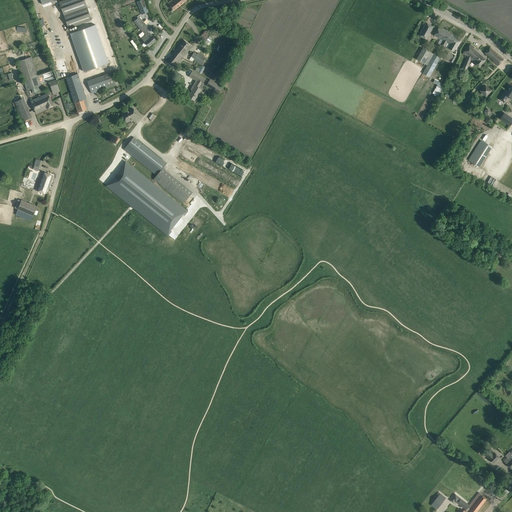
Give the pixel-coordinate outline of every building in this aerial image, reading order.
[(84,0),(64,0),(59,2),(69,28),(91,20),(84,0)] [(146,6),(143,0),(141,0),(137,2),(140,9),(146,6)] [(186,0),(171,0),(168,3),(174,10),(186,0)] [(151,30),(147,26),(139,17),(134,21),(146,35),(142,38),(145,41),(145,42),(149,46),(156,40),(149,32),(151,30)] [(419,35),(426,39),(433,27),(426,23),(419,35)] [(439,27),(434,35),(440,39),(443,40),(440,45),(444,47),(447,42),(451,34),(439,27)] [(85,74),(109,66),(96,28),(71,36),(85,74)] [(451,34),(447,42),(450,44),(448,48),(454,51),(461,39),(451,34)] [(132,39),(130,41),(136,50),(139,48),(132,39)] [(183,57),(192,46),(184,40),(167,61),(174,66),(182,57),(183,57)] [(478,50),(470,45),(463,53),(468,57),(467,59),(468,60),(470,59),(479,67),(487,58),(478,50)] [(490,47),(484,53),(498,65),(504,59),(490,47)] [(423,48),(416,59),(427,65),(433,54),(423,48)] [(194,59),(193,60),(201,65),(205,58),(198,53),(197,54),(194,52),(191,57),(194,59)] [(450,61),(452,62),(453,60),(453,61),(456,56),(448,52),(446,55),(444,54),(443,57),(445,58),(450,61)] [(433,54),(427,65),(428,66),(425,70),(431,73),(435,66),(440,57),(433,54)] [(41,86),(31,57),(17,61),(27,90),(41,86)] [(59,80),(69,75),(67,68),(56,72),(59,80)] [(0,77),(2,83),(14,80),(11,72),(4,74),(3,71),(0,72),(0,77)] [(192,90),(188,97),(192,99),(194,101),(197,96),(200,91),(201,89),(204,85),(202,84),(205,79),(197,73),(192,71),(189,76),(196,80),(198,82),(196,86),(195,85),(192,90)] [(116,85),(111,72),(87,81),(91,93),(116,85)] [(78,74),(66,78),(74,103),(75,102),(78,112),(86,109),(83,100),(86,99),(78,74)] [(213,81),(209,87),(217,92),(220,85),(213,81)] [(432,93),(438,96),(444,85),(438,82),(432,93)] [(485,84),(479,90),(486,97),(492,90),(485,84)] [(511,99),(511,96),(511,85),(507,91),(506,90),(499,99),(504,102),(508,97),(511,99)] [(47,93),(41,96),(37,98),(32,100),(31,100),(34,108),(36,113),(54,105),(52,100),(47,93)] [(22,121),(24,120),(32,117),(30,112),(23,98),(15,101),(18,109),(17,110),(20,117),(22,121)] [(122,114),(126,121),(130,119),(130,120),(137,116),(133,108),(127,112),(127,111),(122,114)] [(511,117),(504,112),(500,119),(510,126),(511,122),(511,117)] [(193,132),(195,133),(195,132),(198,134),(200,130),(193,126),(192,129),(191,131),(193,132)] [(134,136),(124,149),(156,176),(163,168),(167,163),(134,136)] [(480,140),(468,160),(478,166),(488,152),(489,152),(491,149),(490,148),(491,147),(480,140)] [(36,166),(35,168),(39,170),(42,161),(36,158),(33,165),(36,166)] [(127,163),(108,186),(168,235),(171,231),(170,230),(183,214),(184,215),(187,211),(127,163)] [(53,176),(49,174),(43,172),(41,178),(40,178),(36,190),(46,194),(48,187),(49,187),(53,176)] [(31,221),(37,206),(22,200),(21,201),(18,199),(14,208),(18,209),(16,215),(31,221)] [(489,450),(485,454),(490,459),(489,459),(494,463),(499,457),(495,453),(493,454),(489,450)] [(511,469),(511,454),(510,453),(503,460),(508,466),(511,469)] [(461,511),(479,511),(488,500),(485,497),(479,492),(469,505),(460,498),(457,502),(466,509),(464,511),(463,510),(461,511)] [(437,509),(445,498),(440,493),(440,494),(436,498),(431,505),(437,509)]
